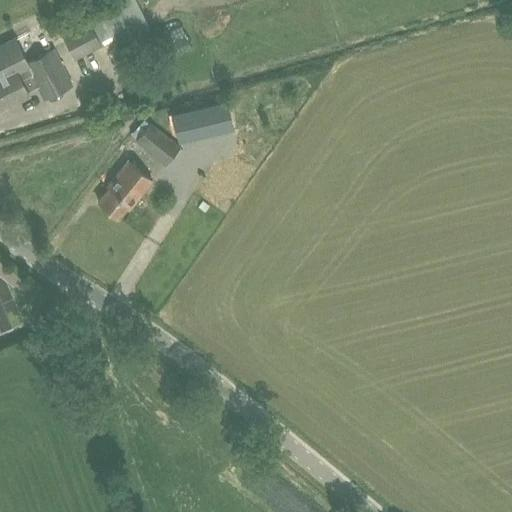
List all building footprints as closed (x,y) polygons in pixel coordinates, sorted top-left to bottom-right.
[(48,0),(53,9),(71,0),(48,0)] [(61,31),(74,58),(114,38),(119,47),(137,38),(130,24),(127,26),(115,3),(61,31)] [(33,72),(28,61),(15,37),(0,45),(0,61),(0,62),(12,84),(22,79),(21,78),(33,72)] [(0,62),(0,61),(0,107),(29,93),(28,90),(38,84),(45,98),(72,84),(53,48),(28,61),(33,72),(21,78),(22,79),(12,84),(0,62)] [(136,138),(166,162),(179,146),(149,122),(136,138)] [(129,207),(153,178),(129,158),(107,184),(110,185),(98,199),(118,215),(127,205),(129,207)]
